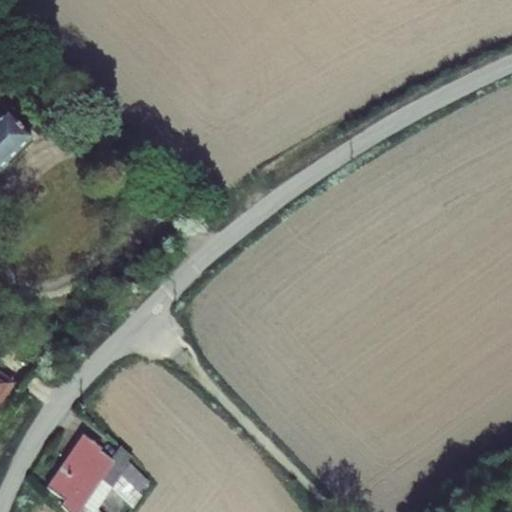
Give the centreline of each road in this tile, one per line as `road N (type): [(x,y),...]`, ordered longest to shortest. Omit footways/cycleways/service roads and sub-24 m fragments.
road 1 (residential): [(511,63),(336,157),(226,236),(140,317)]
road 2 (track): [(140,317),(331,511)]
road 3 (residential): [(0,506),(50,415),(140,317)]
